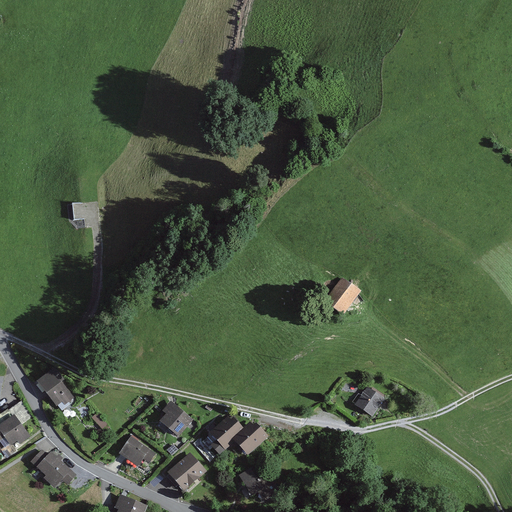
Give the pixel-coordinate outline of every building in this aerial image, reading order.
[(342,280),(322,305),(340,319),(360,294),(342,280)] [(54,367),(37,381),(61,411),(74,400),(63,386),(67,383),(54,367)] [(387,401),(367,388),(354,408),(374,421),(387,401)] [(167,415),(160,423),(178,438),(193,421),(171,402),(163,411),(167,415)] [(228,414),(206,436),(224,454),(234,444),(247,457),(267,437),(251,421),(243,429),(228,414)] [(14,417),(0,427),(0,444),(4,441),(11,451),(29,437),(14,417)] [(157,455),(130,439),(120,456),(140,468),(143,462),(151,466),(157,455)] [(40,453),(29,466),(56,489),(61,484),(70,491),(82,478),(53,453),(48,459),(40,453)] [(191,453),(166,476),(183,494),(207,472),(191,453)] [(258,466),(238,477),(250,497),(270,486),(258,466)] [(143,511),(145,508),(119,499),(113,511),(143,511)]
